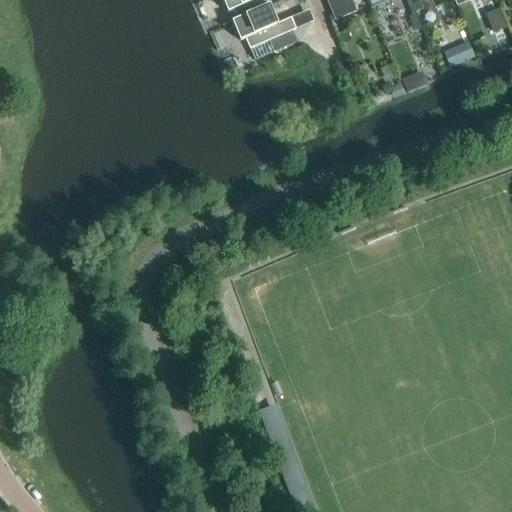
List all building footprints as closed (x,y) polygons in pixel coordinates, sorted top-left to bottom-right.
[(269,7),(266,0),(221,0),(227,13),(233,11),(236,20),(239,19),(269,7)] [(325,0),(335,21),(356,12),(351,0),(325,0)] [(277,25),(269,7),(239,19),(236,20),(231,22),(240,42),(245,40),(249,50),(295,30),(290,19),(277,25)] [(498,13),(487,18),(495,36),(506,32),(498,13)] [(450,68),(474,57),(467,42),(444,53),(450,68)] [(382,71),(387,84),(397,80),(391,67),(382,71)] [(404,96),(400,86),(392,89),(397,99),(404,96)]
